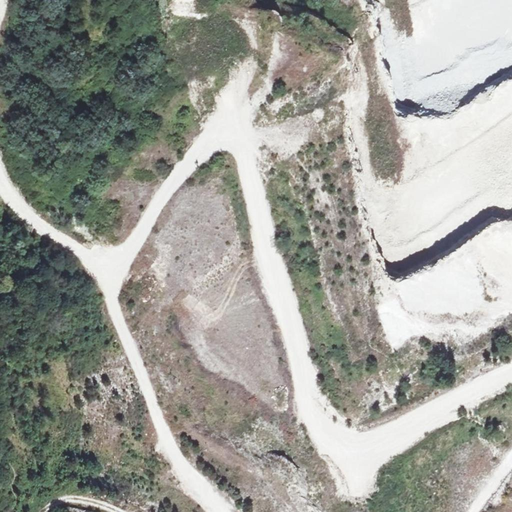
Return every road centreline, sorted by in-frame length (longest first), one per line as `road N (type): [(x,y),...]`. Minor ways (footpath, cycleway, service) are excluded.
road 1 (track): [(511,376),(378,449),(331,444),(318,428),(242,152),(231,140),(215,140),(197,155),(130,251),(104,261)]
road 2 (track): [(104,261),(170,444),(221,511)]
road 3 (track): [(104,261),(49,237),(12,202),(0,178)]
